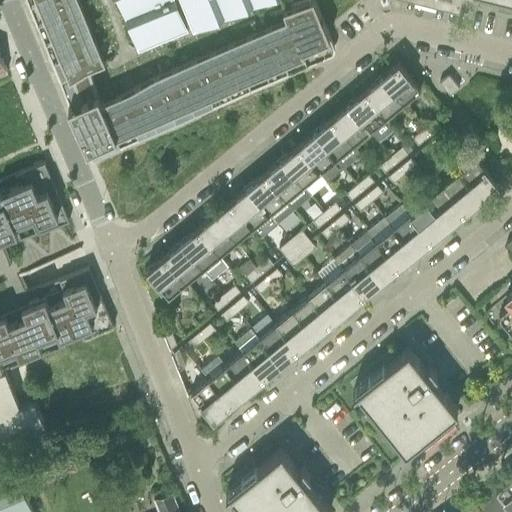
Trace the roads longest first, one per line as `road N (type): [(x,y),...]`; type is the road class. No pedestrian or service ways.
road 1 (unclassified): [(113,257),(394,24),(511,53)]
road 2 (residential): [(511,214),(195,465)]
road 3 (unclassified): [(113,257),(0,0)]
road 4 (unclassified): [(195,465),(113,257)]
road 5 (residential): [(396,511),(511,418)]
